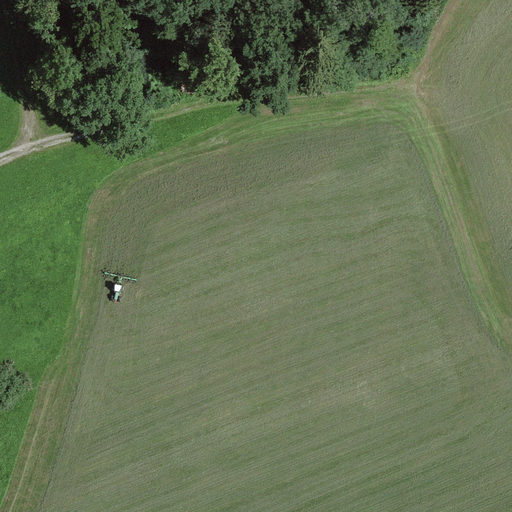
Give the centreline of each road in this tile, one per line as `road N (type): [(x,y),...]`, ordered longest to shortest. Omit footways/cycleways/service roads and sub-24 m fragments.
road 1 (track): [(0,158),(225,97)]
road 2 (track): [(14,152),(30,99),(7,0)]
